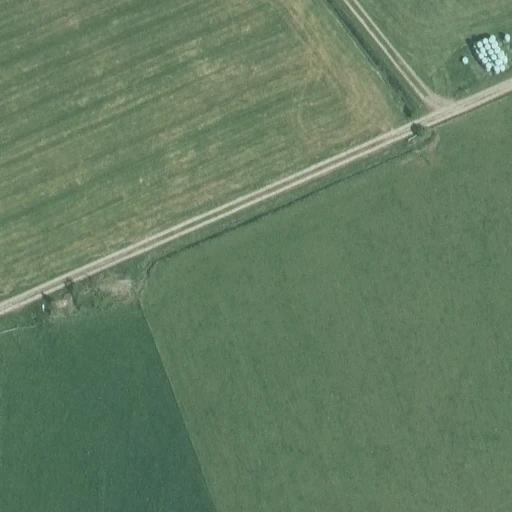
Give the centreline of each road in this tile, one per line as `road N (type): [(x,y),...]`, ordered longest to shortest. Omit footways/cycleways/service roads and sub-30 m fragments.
road 1 (track): [(0,310),(511,84)]
road 2 (track): [(350,0),(442,113)]
